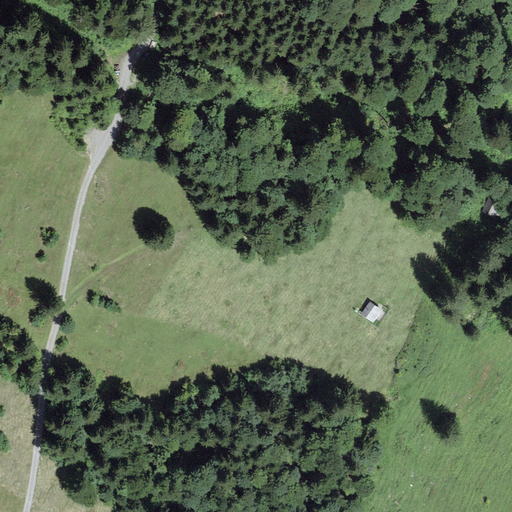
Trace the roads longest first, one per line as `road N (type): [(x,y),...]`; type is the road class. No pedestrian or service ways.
road 1 (track): [(26,511),(48,348),(83,188),(115,125),(157,0)]
road 2 (track): [(60,307),(107,266),(172,236)]
